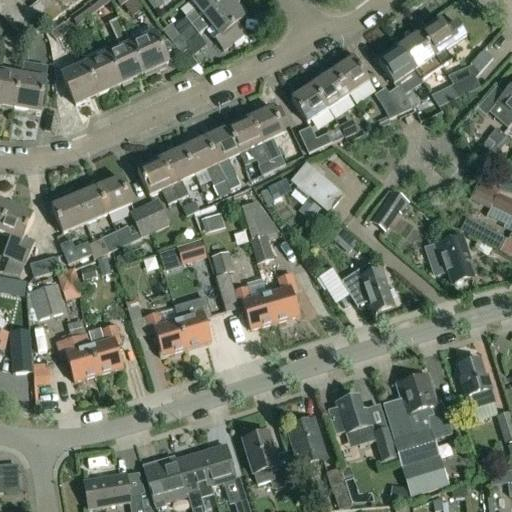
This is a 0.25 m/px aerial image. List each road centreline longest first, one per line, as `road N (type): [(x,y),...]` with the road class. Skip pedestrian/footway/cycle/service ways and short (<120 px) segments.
road 1 (residential): [(511,310),(100,435),(39,441)]
road 2 (residential): [(0,157),(57,155),(98,141),(326,35)]
